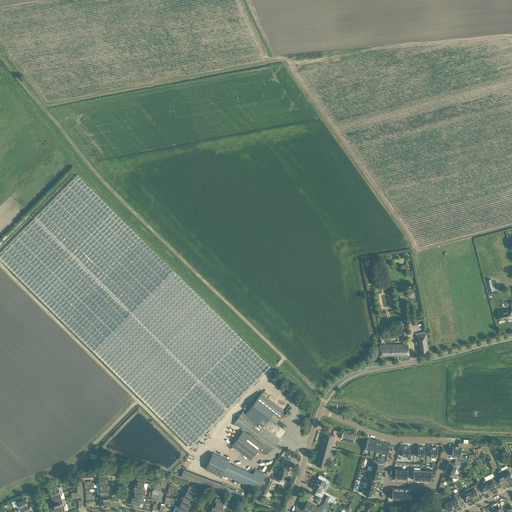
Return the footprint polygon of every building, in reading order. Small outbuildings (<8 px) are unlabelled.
[(0,257),(88,345),(191,447),(270,366),(77,175),(0,252),(0,257)] [(498,311),(500,320),(504,319),(504,318),(511,316),(511,308),(502,311),(502,312),(499,312),(499,311),(498,311)] [(397,321),(401,335),(407,333),(404,319),(397,321)] [(427,333),(416,335),(419,354),(430,352),(427,333)] [(380,345),(380,351),(380,357),(409,355),(409,344),(380,345)] [(281,408),(261,393),(245,414),(243,412),(234,423),(244,431),(233,446),(250,459),(258,449),(264,454),(268,453),(270,451),(279,440),(262,427),(268,419),(275,424),(285,411),(281,408)] [(431,403),(431,412),(443,412),(443,403),(431,403)] [(324,432),(321,444),(331,447),(334,435),(324,432)] [(356,436),(348,434),(347,437),(351,438),(350,441),(354,442),(356,436)] [(371,450),(374,440),(373,440),(371,439),(368,438),(365,450),(366,448),(371,450)] [(374,440),(371,450),(376,451),(379,441),(376,441),(375,440),(374,440)] [(379,441),(376,451),(382,453),(385,443),(384,443),(382,442),(379,441)] [(452,450),(461,452),(462,447),(469,447),(469,443),(458,442),(458,446),(453,445),(452,450)] [(385,443),(382,453),(387,454),(387,456),(390,445),(387,444),(386,443),(385,443)] [(323,459),(328,460),(329,456),(332,457),(333,453),(330,452),(331,447),(321,444),(317,460),(320,461),(321,460),(323,461),(323,459)] [(413,455),(413,461),(417,461),(417,457),(424,457),(425,446),(418,446),(418,455),(413,455)] [(431,453),(431,455),(426,455),(426,463),(431,463),(431,457),(437,457),(438,447),(431,446),(431,453)] [(455,460),(461,461),(466,462),(467,458),(460,457),(461,452),(452,450),(451,456),(456,457),(455,460)] [(235,466),(228,463),(229,460),(213,452),(205,469),(222,476),(223,474),(258,490),(265,474),(255,469),(253,474),(235,466)] [(279,469),(275,480),(280,481),(281,478),(286,479),(289,468),(288,468),(289,465),(290,461),(283,458),(282,463),(282,466),(281,466),(280,469),(279,469)] [(495,467),(492,458),(487,461),(491,469),(495,467)] [(316,465),(326,468),(328,460),(323,459),(323,461),(321,460),(320,461),(317,460),(316,465)] [(373,466),(382,468),(383,467),(383,466),(384,463),(372,460),(374,461),(373,466)] [(447,466),(456,469),(457,464),(460,465),(461,461),(455,460),(454,463),(448,461),(447,464),(447,466)] [(501,468),(502,470),(507,480),(511,477),(511,476),(511,475),(511,474),(511,469),(510,466),(507,467),(507,465),(501,468)] [(95,476),(98,476),(108,475),(108,472),(106,472),(106,469),(103,469),(103,466),(100,467),(100,470),(95,470),(95,476)] [(373,466),(371,471),(381,474),(382,471),(382,470),(382,468),(373,466)] [(454,474),(456,469),(447,466),(446,467),(446,469),(445,472),(451,474),(450,476),(456,478),(457,475),(454,474)] [(181,476),(224,492),(226,485),(184,469),(181,476)] [(497,475),(494,476),(497,481),(499,480),(501,483),(507,480),(502,470),(499,471),(500,474),(497,476),(497,475)] [(369,477),(379,480),(380,478),(380,477),(381,474),(371,471),(370,477),(369,476),(369,477)] [(484,477),(485,479),(486,480),(491,490),(496,487),(494,483),(497,481),(494,476),(493,473),(484,477)] [(335,482),(340,485),(343,478),(338,475),(335,482)] [(311,487),(316,490),(321,492),(323,488),(321,487),(325,481),(317,477),(311,487)] [(379,480),(369,477),(367,482),(377,485),(378,482),(378,480),(379,480)] [(480,485),(478,486),(480,491),(483,490),(484,493),(491,490),(486,480),(485,479),(483,481),(484,484),(481,486),(480,485)] [(265,481),(260,491),(266,494),(270,483),(265,481)] [(367,482),(366,488),(375,490),(376,489),(376,488),(377,485),(367,482)] [(472,486),(468,488),(473,498),(479,495),(478,493),(480,491),(478,486),(476,484),(474,485),(475,487),(475,488),(473,489),(472,486)] [(186,488),(185,490),(195,495),(196,492),(194,491),(196,489),(189,486),(188,489),(186,488)] [(50,492),(51,495),(61,492),(61,490),(59,490),(58,487),(51,489),(52,492),(50,492)] [(135,490),(135,493),(142,495),(142,494),(145,495),(146,489),(144,489),(134,487),(133,490),(135,490)] [(375,491),(375,490),(366,488),(364,493),(362,493),(374,496),(375,493),(375,491)] [(473,498),(468,488),(465,489),(467,492),(464,494),(463,493),(460,494),(463,500),(466,498),(467,501),(473,498)] [(185,493),(183,496),(190,500),(192,497),(193,498),(195,495),(185,490),(184,492),(185,493)] [(54,498),(55,500),(62,498),(61,495),(62,494),(61,492),(51,495),(52,498),(54,498)] [(449,498),(450,500),(454,507),(460,505),(458,502),(462,500),(458,492),(454,493),(455,495),(449,498)] [(322,497),(326,500),(329,501),(333,502),(335,499),(330,496),(324,493),(322,497)] [(181,499),(180,501),(189,506),(191,503),(189,502),(190,500),(183,496),(182,499),(181,499)] [(217,501),(216,504),(222,506),(224,502),(225,503),(226,501),(227,499),(224,497),(223,500),(216,497),(215,500),(217,501)] [(19,504),(20,508),(27,504),(25,502),(27,501),(26,498),(25,498),(21,500),(20,501),(19,499),(16,501),(15,500),(12,502),(14,506),(17,505),(19,504)] [(54,504),(55,507),(65,504),(64,501),(63,502),(62,498),(55,500),(56,503),(54,504)] [(142,501),(132,498),(131,502),(133,502),(132,505),(139,507),(140,503),(141,503),(142,501)] [(450,500),(449,498),(443,501),(442,499),(439,501),(436,502),(439,509),(442,507),(445,506),(447,510),(454,507),(450,500)] [(180,504),(178,507),(185,511),(186,508),(188,509),(189,506),(180,501),(179,503),(180,504)] [(316,511),(319,508),(311,504),(307,502),(303,510),(306,511),(316,511)]
